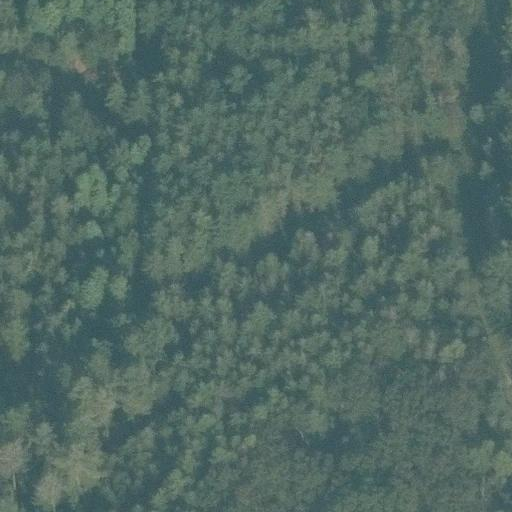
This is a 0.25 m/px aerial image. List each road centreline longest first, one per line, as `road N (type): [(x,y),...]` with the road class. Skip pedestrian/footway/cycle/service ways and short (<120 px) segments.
road 1 (track): [(475,0),(453,160),(465,258)]
road 2 (track): [(511,413),(465,258),(511,250)]
